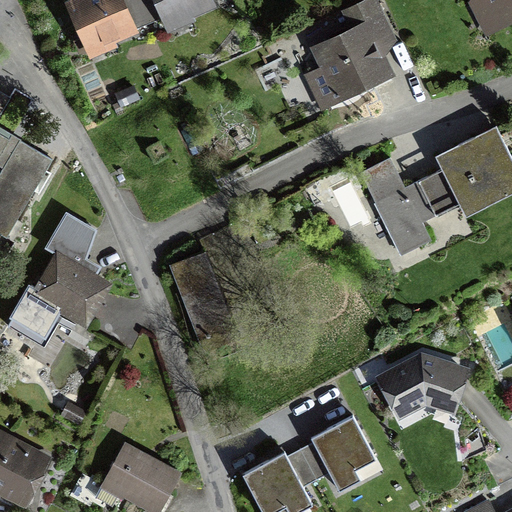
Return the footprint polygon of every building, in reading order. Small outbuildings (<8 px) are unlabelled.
[(88,48),(132,30),(119,0),(76,0),(70,3),(88,48)] [(188,15),(211,5),(209,0),(159,0),(167,18),(182,12),(188,15)] [(511,0),(485,0),(497,23),(511,15),(511,0)] [(323,106),(389,73),(366,26),(318,49),(328,70),(309,79),(323,106)] [(14,148),(6,143),(7,141),(0,137),(0,112),(6,103),(0,99),(0,169),(1,170),(0,171),(0,235),(11,242),(22,225),(16,221),(51,161),(18,142),(14,148)] [(511,178),(511,150),(504,135),(485,144),(482,139),(460,150),(461,152),(464,150),(468,157),(407,187),(392,157),(363,172),(404,255),(434,241),(425,222),(511,178)] [(155,162),(167,155),(160,141),(147,147),(155,162)] [(120,182),(125,179),(122,173),(117,176),(120,182)] [(198,321),(193,307),(217,298),(212,284),(218,281),(207,251),(173,264),(207,352),(235,341),(223,311),(198,321)] [(107,287),(82,271),(83,269),(57,254),(40,282),(37,280),(31,288),(30,287),(8,322),(36,340),(58,306),(85,323),(107,287)] [(464,369),(426,357),(411,365),(410,362),(382,377),(401,412),(438,392),(455,398),(464,369)] [(361,478),(356,468),(376,457),(353,414),(311,436),(314,440),(300,448),(317,479),(330,471),(339,489),(361,478)] [(233,433),(243,430),(239,417),(228,421),(233,433)] [(0,500),(18,510),(44,461),(0,438),(0,492),(1,493),(0,495),(0,500)] [(158,511),(179,474),(124,444),(94,497),(111,507),(120,490),(158,511)] [(317,479),(300,448),(287,455),(285,450),(243,472),(263,511),(272,511),(286,505),(289,511),(295,511),(313,503),(303,485),(317,479)]
